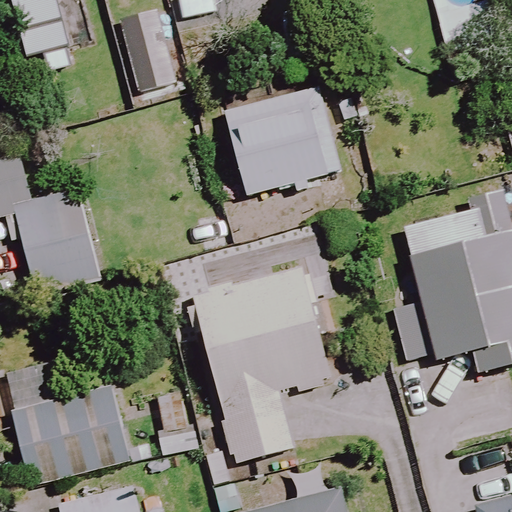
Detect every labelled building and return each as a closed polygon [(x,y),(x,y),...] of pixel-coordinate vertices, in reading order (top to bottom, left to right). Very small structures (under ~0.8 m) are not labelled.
[(42,79),(72,72),(66,49),(87,44),(76,0),(8,0),(25,66),(38,63),(42,79)] [(333,179),(312,93),(222,115),(243,201),(333,179)] [(0,222),(1,222),(6,246),(20,243),(32,300),(97,286),(77,194),(28,205),(17,157),(0,160),(0,222)] [(421,304),(388,312),(402,366),(435,357),(437,366),(471,357),(477,380),(511,370),(511,240),(502,203),(401,230),(421,304)] [(290,454),(276,394),(292,390),(293,397),(329,389),(301,274),(182,303),(191,341),(201,338),(233,468),(290,454)] [(183,392),(146,401),(161,460),(198,450),(183,392)] [(111,393),(48,406),(11,414),(28,494),(128,473),(111,393)] [(223,453),(204,458),(218,509),(237,505),(223,453)] [(202,464),(169,473),(179,511),(180,511),(212,504),(202,464)] [(343,511),(340,495),(323,499),(316,467),(264,479),(271,510),(263,511),(343,511)] [(132,511),(127,492),(57,508),(58,511),(132,511)] [(511,511),(511,502),(476,511),(511,511)]
